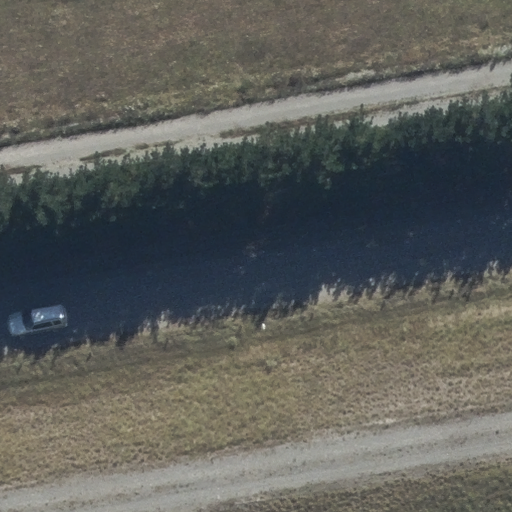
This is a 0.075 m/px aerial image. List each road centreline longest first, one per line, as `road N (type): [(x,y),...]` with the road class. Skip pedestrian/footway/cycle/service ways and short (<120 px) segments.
road 1 (unclassified): [(0,324),(511,235)]
road 2 (track): [(511,451),(141,511)]
